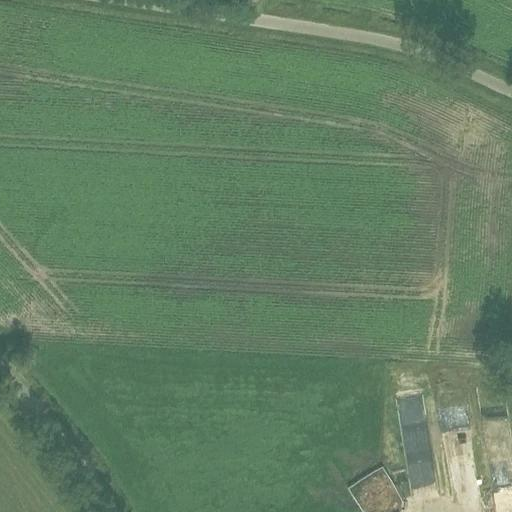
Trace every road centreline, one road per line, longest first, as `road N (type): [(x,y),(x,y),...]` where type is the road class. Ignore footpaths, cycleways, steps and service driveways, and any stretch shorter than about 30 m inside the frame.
road 1 (unclassified): [(511,93),(370,37),(115,0)]
road 2 (unclassified): [(109,511),(89,474),(0,369)]
